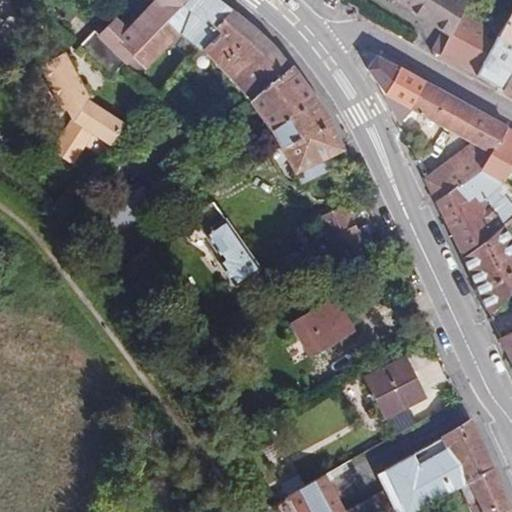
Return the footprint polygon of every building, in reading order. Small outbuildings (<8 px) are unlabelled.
[(113,81),(125,69),(141,53),(190,0),(152,0),(161,7),(133,36),(122,26),(106,42),(101,37),(85,54),(113,81)] [(198,21),(221,41),(240,21),(212,0),(190,0),(141,53),(154,66),(198,21)] [(389,0),(427,23),(440,0),(389,0)] [(452,37),(462,13),(467,2),(463,0),(440,0),(427,23),(437,29),(452,37)] [(472,74),(478,77),(495,47),(487,43),(493,32),(462,13),(452,37),(442,58),(472,74)] [(508,94),(511,96),(511,14),(495,47),(478,77),(508,94)] [(274,133),(276,135),(317,106),(297,78),(266,42),(240,21),(221,41),(206,56),(274,133)] [(373,62),(369,69),(400,121),(415,108),(478,142),(492,149),(505,125),(378,55),(373,62)] [(77,127),(89,108),(92,104),(65,57),(40,71),(67,117),(71,116),(77,127)] [(317,106),(276,135),(298,177),(344,158),(328,122),(317,106)] [(77,127),(55,159),(76,173),(97,140),(113,151),(125,131),(89,108),(77,127)] [(511,161),(511,128),(505,125),(492,149),(481,169),(501,180),(511,161)] [(492,149),(478,142),(450,164),(464,181),(481,169),(492,149)] [(450,164),(428,181),(438,201),(464,181),(450,164)] [(464,181),(438,201),(444,216),(455,237),(462,254),(465,259),(511,217),(511,207),(503,197),(501,198),(489,207),(481,199),(492,189),(501,180),(481,169),(464,181)] [(489,207),(501,198),(492,189),(481,199),(489,207)] [(159,212),(145,193),(89,233),(103,252),(159,212)] [(47,203),(56,213),(65,204),(57,194),(47,203)] [(238,292),(264,276),(212,202),(200,211),(204,217),(195,224),(225,267),(221,269),(238,292)] [(56,213),(71,230),(80,222),(65,204),(56,213)] [(320,224),(341,264),(365,251),(345,211),(320,224)] [(511,217),(465,259),(491,315),(511,290),(511,242),(507,232),(511,227),(511,217)] [(141,308),(166,286),(132,244),(107,265),(141,308)] [(361,307),(405,284),(393,259),(347,283),(361,307)] [(351,338),(334,305),(291,328),(307,360),(351,338)] [(425,404),(407,366),(370,385),(388,423),(425,404)] [(421,511),(473,486),(495,475),(472,429),(440,446),(386,474),(394,493),(355,511),(421,511)] [(511,511),(495,475),(473,486),(484,511),(511,511)] [(270,507),(272,511),(338,511),(334,501),(323,479),(270,507)]
